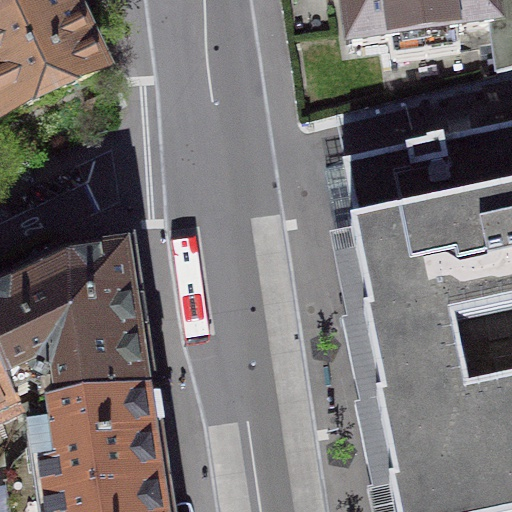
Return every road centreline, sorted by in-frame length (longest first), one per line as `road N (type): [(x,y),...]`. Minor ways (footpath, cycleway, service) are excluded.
road 1 (tertiary): [(221,151),(270,511)]
road 2 (residential): [(221,151),(96,185),(0,230)]
road 3 (tertiary): [(197,0),(221,151)]
